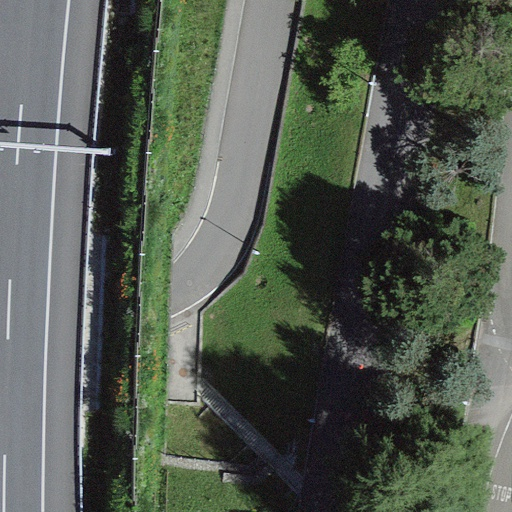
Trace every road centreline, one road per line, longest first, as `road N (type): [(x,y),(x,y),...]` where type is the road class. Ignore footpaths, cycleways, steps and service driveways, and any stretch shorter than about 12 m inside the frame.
road 1 (tertiary): [(355,511),(439,0)]
road 2 (motorway): [(23,511),(32,119),(45,0)]
road 3 (residential): [(0,376),(150,295),(207,238),(238,167),(271,0)]
